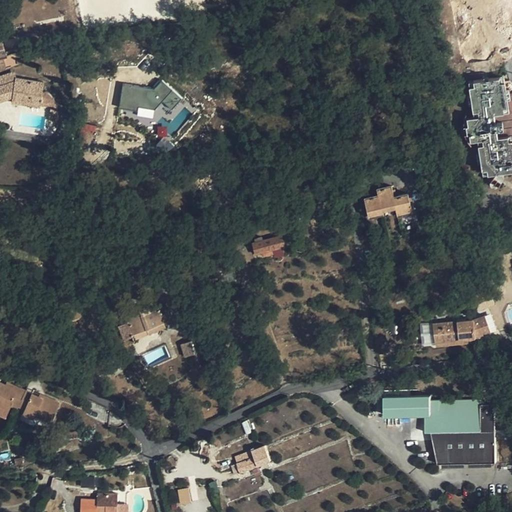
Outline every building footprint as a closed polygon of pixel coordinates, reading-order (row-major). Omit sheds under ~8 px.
[(470,0),(479,14),(500,2),(498,0),(470,0)] [(0,48),(0,58),(3,58),(8,56),(4,47),(1,48),(0,48)] [(0,76),(0,86),(16,81),(16,78),(15,74),(13,71),(0,76)] [(511,81),(509,80),(505,81),(500,81),(499,76),(474,80),(475,85),(469,86),(473,111),(479,110),(479,115),(474,116),(465,117),(464,123),(464,125),(462,126),(463,133),(465,133),(466,136),(468,140),(478,139),(483,139),(484,144),(478,144),(482,169),(487,169),(488,174),(511,169),(511,81)] [(0,100),(13,97),(23,98),(22,103),(41,106),(41,105),(43,91),(45,83),(16,78),(16,81),(0,86),(0,100)] [(46,92),(43,91),(41,105),(51,106),(58,107),(57,104),(57,101),(55,99),(54,98),(53,96),(51,95),(51,94),(50,93),(49,93),(48,93),(47,92),(46,92)] [(170,100),(155,104),(157,113),(173,109),(170,100)] [(157,113),(155,104),(143,107),(145,115),(157,113)] [(58,107),(51,106),(50,120),(57,121),(59,107),(58,107)] [(364,197),(369,215),(383,212),(382,209),(395,207),(396,209),(397,214),(412,210),(408,193),(394,196),(391,185),(377,188),(378,195),(364,197)] [(262,252),(273,249),(285,246),(282,235),(263,240),(263,237),(255,239),(256,243),(253,243),(255,254),(262,252)] [(473,296),(476,303),(491,297),(489,290),(473,296)] [(124,317),(132,335),(146,328),(149,334),(166,327),(165,325),(173,322),(166,305),(143,314),(141,310),(124,317)] [(457,321),(433,323),(434,342),(459,340),(459,339),(466,338),(475,337),(491,331),(485,315),(473,319),(457,321)] [(423,343),(434,342),(433,323),(433,321),(421,322),(423,343)] [(146,328),(132,335),(135,340),(149,334),(146,328)] [(459,340),(434,342),(435,347),(466,343),(466,338),(459,339),(459,340)] [(25,392),(6,384),(0,381),(0,405),(10,410),(11,406),(18,409),(19,406),(25,392)] [(7,382),(6,384),(25,392),(26,390),(7,382)] [(61,402),(44,395),(43,397),(39,395),(32,392),(32,393),(26,390),(25,392),(19,406),(25,409),(23,413),(34,418),(36,416),(52,422),(61,402)] [(432,400),(432,394),(385,395),(385,415),(419,414),(420,415),(430,415),(430,431),(432,431),(438,431),(438,440),(435,440),(436,447),(439,447),(439,463),(497,462),(495,404),(481,404),(481,399),(432,400)] [(252,468),(260,465),(272,460),(266,444),(236,456),(238,462),(232,465),(236,475),(252,468)] [(263,473),(260,465),(252,468),(255,475),(263,473)] [(180,489),(183,502),(191,501),(187,487),(180,489)] [(178,505),(177,489),(168,490),(170,506),(178,505)] [(118,493),(98,493),(98,511),(117,511),(118,504),(118,493)]
